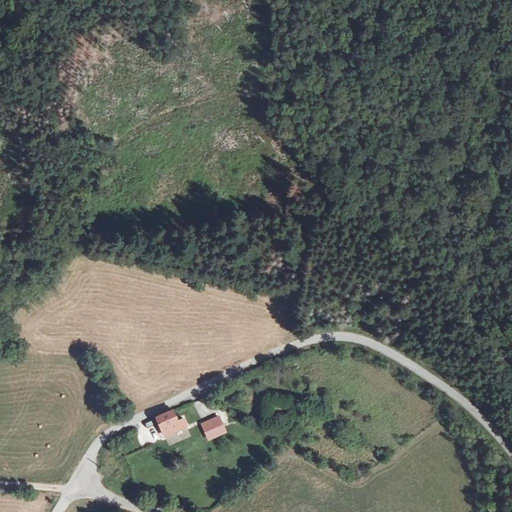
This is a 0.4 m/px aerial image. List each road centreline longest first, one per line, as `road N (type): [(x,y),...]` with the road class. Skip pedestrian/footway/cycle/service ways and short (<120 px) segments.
road 1 (unclassified): [(73,489),(100,440),(119,424),(309,338),(347,335),(387,351),(464,400),(511,453)]
road 2 (track): [(0,291),(117,138),(211,94)]
